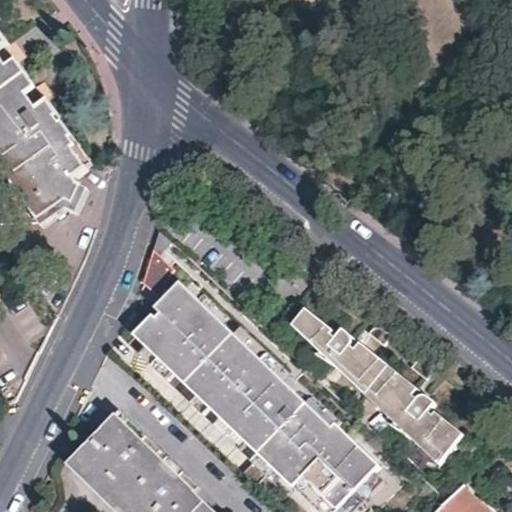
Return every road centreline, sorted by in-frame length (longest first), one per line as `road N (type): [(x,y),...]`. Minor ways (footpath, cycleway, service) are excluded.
road 1 (residential): [(511,369),(339,234),(149,69)]
road 2 (residential): [(0,498),(90,324),(132,218),(149,69)]
